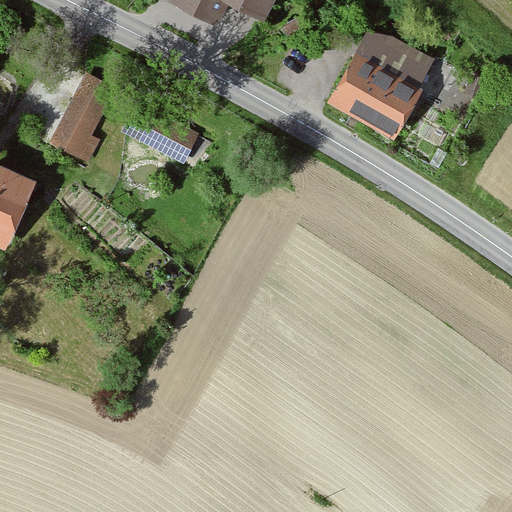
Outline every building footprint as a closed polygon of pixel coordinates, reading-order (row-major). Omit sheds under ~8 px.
[(170,0),(220,25),(231,4),(264,20),(274,0),(170,0)] [(432,60),(367,26),(326,102),(391,136),(432,60)] [(113,89),(85,74),(48,146),(90,167),(102,143),(89,137),(113,89)] [(135,103),(119,135),(184,168),(200,136),(135,103)] [(34,179),(0,164),(0,244),(5,246),(34,179)]
